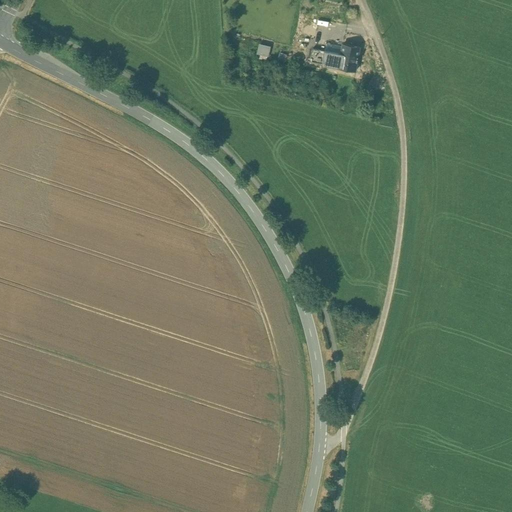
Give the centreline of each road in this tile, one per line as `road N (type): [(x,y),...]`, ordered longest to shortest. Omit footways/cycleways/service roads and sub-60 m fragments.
road 1 (tertiary): [(306,511),(319,447),(313,342),(258,219),(209,162),(165,128),(0,41)]
road 2 (track): [(363,0),(401,118),(400,231),(358,398),(336,439),(319,447)]
